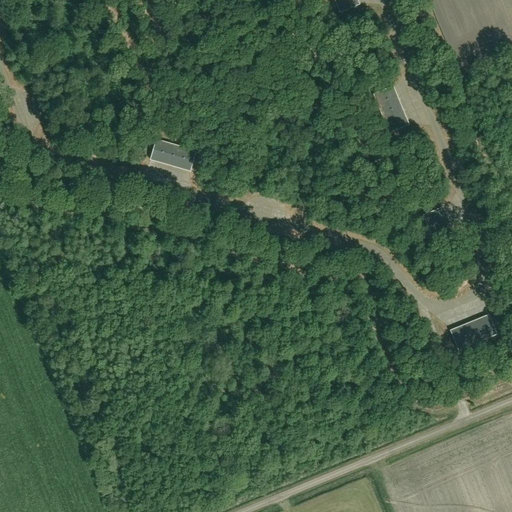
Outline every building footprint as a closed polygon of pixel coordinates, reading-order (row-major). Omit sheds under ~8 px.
[(0,0),(0,13),(17,53),(64,32),(72,28),(77,21),(81,15),(83,6),(82,0),(0,0)] [(333,0),(339,13),(359,4),(357,0),(333,0)] [(72,60),(26,78),(53,141),(100,120),(107,116),(113,110),(117,103),(119,94),(118,87),(116,79),(112,73),(107,67),(101,62),(92,59),(82,58),(72,60)] [(389,133),(409,124),(393,86),(373,94),(389,133)] [(257,141),(241,188),(307,208),(321,158),(322,150),(321,142),(319,134),(313,127),(307,123),(300,120),(293,119),(285,118),(277,120),(269,125),(262,132),(257,141)] [(190,171),(196,150),(156,139),(150,160),(190,171)] [(425,211),(443,206),(441,198),(423,203),(425,211)] [(431,236),(451,227),(443,207),(423,215),(431,236)] [(458,351),(497,335),(489,315),(449,331),(458,351)]
